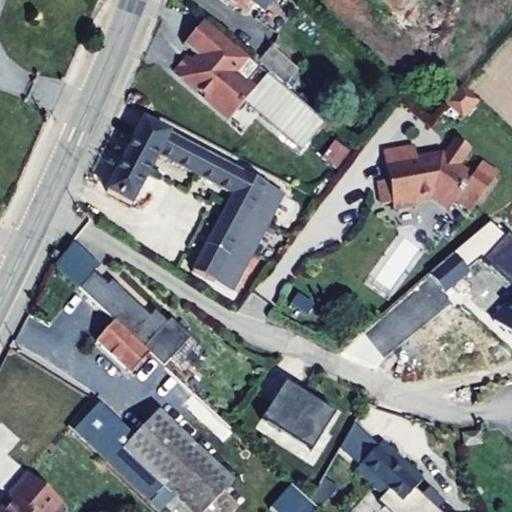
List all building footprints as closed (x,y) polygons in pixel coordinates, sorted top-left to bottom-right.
[(231,0),(251,13),(257,3),(272,14),(281,0),(231,0)] [(376,0),(413,25),(424,4),(418,0),(376,0)] [(323,124),(203,22),(182,47),(195,58),(192,63),(185,57),(172,73),(227,120),(243,102),(300,151),(323,124)] [(281,40),(260,64),(306,106),(319,92),(291,67),(300,57),(281,40)] [(487,103),(471,88),(455,104),(472,119),(487,103)] [(154,121),(116,192),(141,206),(168,157),(243,198),(203,271),(204,272),(240,292),(291,195),(154,121)] [(469,197),(485,208),(509,173),(492,162),(482,177),(467,167),(480,148),(468,139),(455,158),(452,157),(428,161),(426,146),(393,152),(399,181),(389,182),(393,205),(403,204),(404,210),(428,206),(427,199),(444,196),(461,209),(469,197)] [(337,164),(347,151),(336,143),(326,156),(337,164)] [(125,322),(106,342),(141,374),(160,352),(125,322)] [(108,408),(86,430),(162,503),(175,488),(199,511),(214,511),(234,492),(243,483),(168,411),(141,439),(108,408)] [(63,511),(72,503),(41,475),(21,497),(24,500),(12,511),(63,511)] [(266,508),(270,511),(313,511),(317,509),(288,483),(266,508)] [(243,511),(249,507),(234,492),(214,511),(243,511)]
